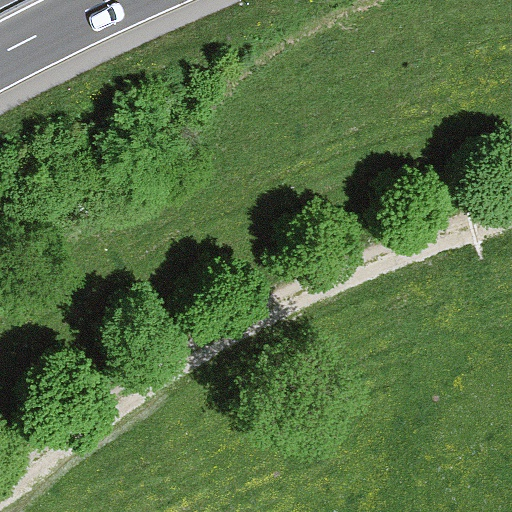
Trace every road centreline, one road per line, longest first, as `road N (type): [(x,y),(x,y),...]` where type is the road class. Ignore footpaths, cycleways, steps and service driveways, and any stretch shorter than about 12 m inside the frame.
road 1 (track): [(0,490),(221,334),(370,260),(511,212)]
road 2 (primary): [(0,54),(114,0)]
